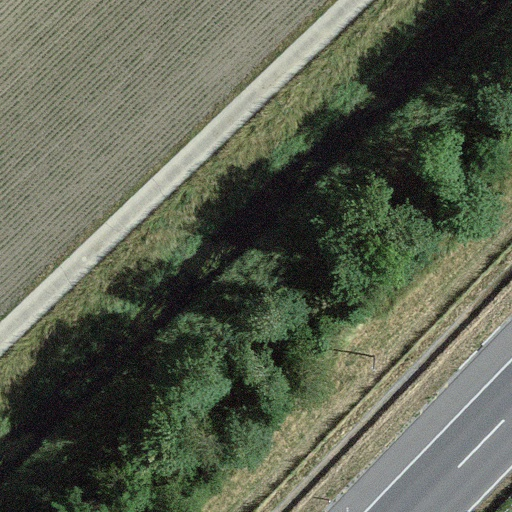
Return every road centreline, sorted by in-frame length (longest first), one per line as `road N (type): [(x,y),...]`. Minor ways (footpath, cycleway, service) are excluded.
road 1 (track): [(0,341),(357,0)]
road 2 (motorway): [(511,412),(416,511)]
